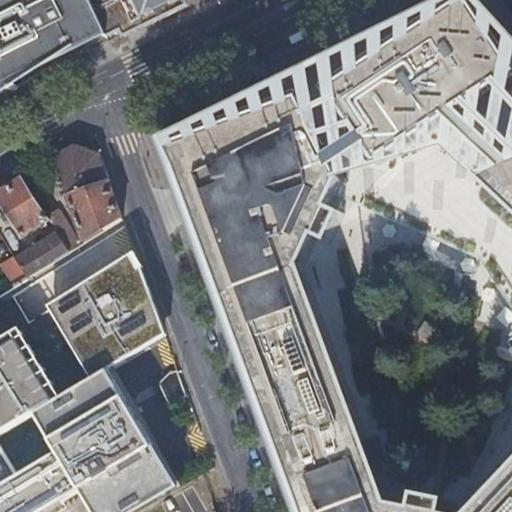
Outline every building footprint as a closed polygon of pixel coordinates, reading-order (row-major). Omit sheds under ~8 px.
[(92,0),(0,0),(0,99),(42,72),(111,40),(92,0)] [(92,0),(111,40),(191,0),(92,0)] [(360,137),(332,157),(303,98),(163,150),(297,511),(511,511),(511,160),(461,114),(511,79),(511,61),(471,0),(465,0),(329,91),(360,137)] [(74,147),(53,161),(87,244),(107,232),(123,222),(99,156),(74,147)] [(49,219),(24,179),(0,194),(0,202),(22,237),(49,219)] [(59,213),(49,219),(72,254),(80,248),(59,213)] [(28,281),(68,256),(55,236),(16,261),(28,281)] [(0,265),(15,289),(28,281),(16,261),(13,257),(0,265)] [(0,434),(0,435),(65,398),(28,334),(0,349),(0,434)] [(187,396),(178,370),(165,379),(173,401),(187,396)] [(0,511),(45,511),(78,493),(89,511),(145,511),(180,491),(133,411),(129,414),(106,375),(35,417),(53,446),(59,456),(24,477),(17,481),(0,453),(0,511)] [(24,477),(59,456),(53,446),(18,467),(24,477)]
